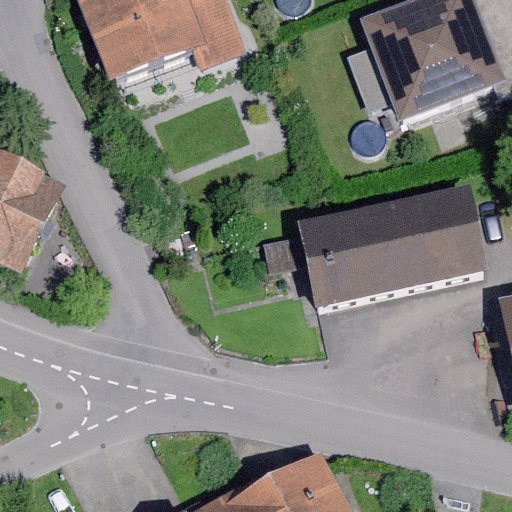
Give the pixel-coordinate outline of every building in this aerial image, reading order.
[(249,59),(226,0),(77,0),(73,2),(108,93),(195,59),(202,78),(249,59)] [(511,94),(511,0),(456,0),(365,33),(373,57),(393,112),(401,134),(511,94)] [(393,112),(373,57),(350,65),(370,121),(393,112)] [(67,196),(0,162),(0,273),(22,284),(67,196)] [(471,201),(306,235),(307,243),(313,272),(323,317),(488,283),(471,201)] [(313,272),(307,243),(267,251),(272,279),(313,272)] [(511,307),(501,310),(511,366),(511,307)] [(257,487),(210,511),(350,511),(322,461),(261,494),(257,487)]
